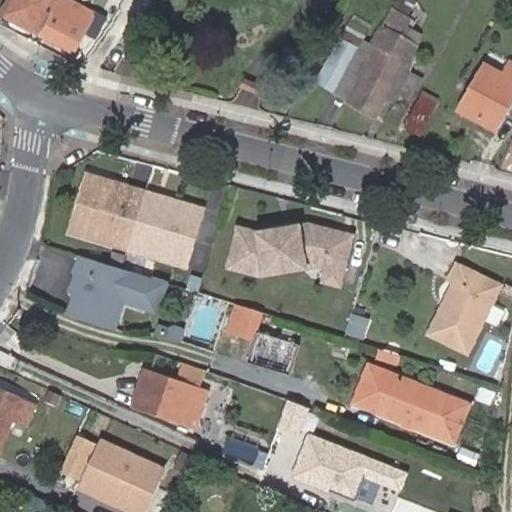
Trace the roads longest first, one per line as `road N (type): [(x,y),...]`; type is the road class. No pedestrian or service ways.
road 1 (residential): [(39,94),(511,213)]
road 2 (residential): [(0,275),(33,161),(39,94)]
